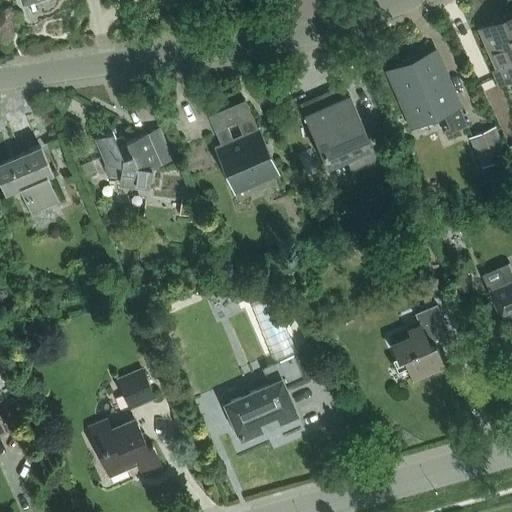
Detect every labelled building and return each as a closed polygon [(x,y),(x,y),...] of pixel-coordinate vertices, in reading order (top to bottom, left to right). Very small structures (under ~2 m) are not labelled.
[(511,13),(478,28),(496,69),(492,70),(499,85),(511,78),(511,13)] [(446,133),(467,124),(459,106),(435,51),(388,71),(411,125),(443,111),(450,127),(444,130),(446,133)] [(351,169),(376,159),(349,95),(343,97),(339,87),(299,104),(326,167),(347,158),(351,169)] [(245,100),(208,115),(222,147),(218,149),(236,192),(277,175),(245,100)] [(508,158),(495,127),(469,137),(482,168),(508,158)] [(152,167),(162,164),(148,132),(126,141),(130,152),(122,155),(112,131),(94,138),(105,164),(103,166),(108,177),(119,181),(119,186),(149,190),(152,167)] [(31,213),(59,202),(48,175),(51,174),(39,145),(0,160),(0,179),(6,193),(21,187),(31,213)] [(500,162),(489,167),(493,177),(505,172),(500,162)] [(182,198),(179,214),(191,216),(193,200),(182,198)] [(511,277),(507,265),(478,277),(493,314),(511,306),(511,307),(511,277)] [(232,291),(230,296),(232,301),(236,302),(241,300),(243,296),(242,293),(241,291),(237,289),(232,291)] [(310,380),(298,351),(276,298),(251,309),(273,363),(266,366),(273,382),(224,402),(240,441),(297,417),(286,390),(310,380)] [(435,343),(451,336),(437,304),(415,314),(420,324),(408,329),(411,335),(392,343),(399,360),(405,357),(413,377),(444,364),(435,343)] [(155,399),(139,360),(114,371),(130,410),(155,399)] [(148,446),(137,417),(93,435),(109,475),(139,463),(143,473),(162,465),(153,444),(148,446)]
